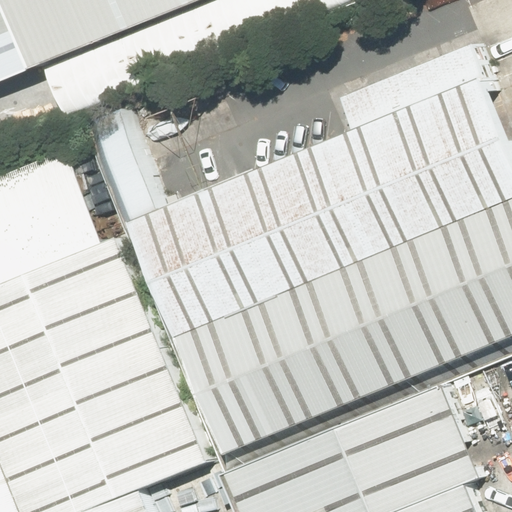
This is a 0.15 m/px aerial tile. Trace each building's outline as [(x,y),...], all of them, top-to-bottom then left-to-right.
[(0,0),(0,77),(36,63),(10,0),(0,0)] [(190,0),(10,0),(36,63),(190,0)] [(357,123),(138,216),(143,227),(242,460),(253,455),(442,375),(511,345),(511,108),(481,36),(344,93),(357,123)] [(0,511),(164,511),(157,494),(228,464),(242,460),(143,227),(0,286),(0,511)] [(242,460),(228,464),(247,511),(480,511),(470,487),(487,480),(442,375),(253,455),(242,460)]
